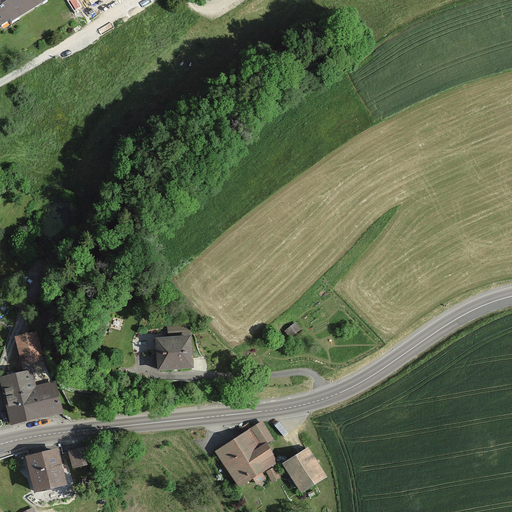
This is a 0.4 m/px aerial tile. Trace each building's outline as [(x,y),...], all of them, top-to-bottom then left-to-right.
[(47,0),(0,0),(0,31),(49,3),(47,0)] [(303,329),(297,321),(284,331),(290,339),(303,329)] [(36,335),(15,341),(24,369),(45,363),(36,335)] [(193,336),(157,338),(159,369),(196,366),(193,336)] [(35,374),(1,383),(12,427),(63,414),(56,384),(39,389),(35,374)] [(259,428),(219,452),(241,489),(281,465),(259,428)] [(91,449),(73,453),(77,471),(95,467),(91,449)] [(311,450),(285,468),(305,497),(331,479),(311,450)] [(62,452),(29,459),(36,496),(70,490),(62,452)]
